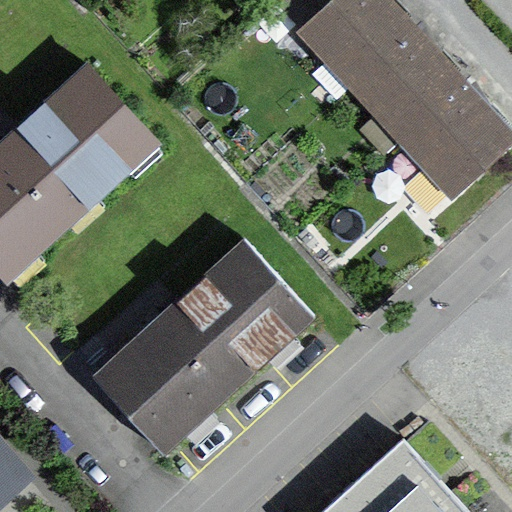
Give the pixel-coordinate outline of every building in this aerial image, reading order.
[(335,0),(293,0),(287,7),(305,27),(335,0)] [(360,79),(412,31),(383,0),(335,0),(305,27),(333,56),(336,53),(360,79)] [(409,132),(461,85),(412,31),(360,79),(356,83),(382,110),(385,106),(409,132)] [(0,267),(8,276),(157,142),(88,66),(0,144),(0,267)] [(460,187),(511,139),(461,85),(409,132),(406,136),(432,164),(436,161),(460,187)] [(164,449),(312,315),(244,241),(96,376),(164,449)] [(321,511),(469,511),(403,439),(321,511)] [(0,498),(26,475),(0,445),(0,498)]
